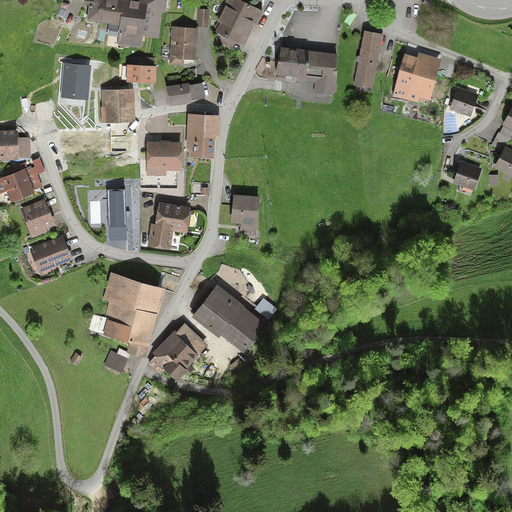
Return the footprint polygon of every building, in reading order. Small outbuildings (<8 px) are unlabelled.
[(84,0),(84,4),(89,5),(86,21),(121,26),(118,45),(142,49),(144,36),(158,38),(162,11),(165,12),(167,0),(84,0)] [(264,11),(241,0),(226,0),(216,21),(220,23),(216,31),(222,34),(236,41),(244,45),(255,24),(257,25),(264,11)] [(209,10),(198,9),(197,27),(208,28),(209,10)] [(198,28),(172,26),(170,65),(183,66),(183,59),(196,60),(198,28)] [(381,35),(363,31),(358,56),(355,56),(351,77),(354,78),(352,86),(371,90),(381,35)] [(236,41),(222,34),(218,42),(232,49),(236,41)] [(336,55),(277,47),(273,77),(313,82),(311,93),(331,95),(336,55)] [(416,58),(402,54),(389,96),(411,104),(414,96),(428,101),(441,60),(418,53),(416,58)] [(90,66),(65,64),(62,96),(87,98),(90,66)] [(156,66),(127,65),(127,83),(156,84),(156,66)] [(189,83),(166,87),(170,106),(192,102),(192,100),(190,85),(189,83)] [(203,83),(190,85),(192,100),(206,98),(203,83)] [(477,95),(456,88),(449,109),(469,117),(477,95)] [(133,89),(101,90),(102,123),(135,122),(133,89)] [(511,104),(501,124),(511,129),(511,104)] [(216,116),(188,114),(187,148),(190,148),(190,157),(214,158),(216,116)] [(18,131),(0,130),(0,160),(18,160),(18,158),(18,138),(18,131)] [(30,138),(18,138),(18,158),(30,158),(30,138)] [(182,143),(147,142),(147,176),(166,176),(166,171),(182,171),(182,143)] [(511,151),(503,146),(492,166),(511,177),(511,151)] [(481,169),(462,163),(459,162),(452,184),(474,191),(481,169)] [(35,168),(0,182),(0,196),(0,197),(10,193),(13,202),(44,190),(35,168)] [(498,175),(488,175),(489,186),(498,186),(498,175)] [(126,226),(125,191),(108,192),(109,227),(126,226)] [(259,197),(233,195),(232,223),(241,223),(240,233),(257,234),(259,197)] [(46,198),(18,209),(29,236),(57,226),(46,198)] [(191,208),(159,202),(155,225),(151,224),(147,246),(171,250),(174,233),(186,235),(191,208)] [(73,261),(63,236),(28,249),(37,274),(73,261)] [(143,357),(163,288),(110,273),(103,300),(108,301),(104,317),(93,314),(88,331),(129,343),(126,353),(143,357)] [(240,349),(263,322),(218,285),(192,317),(221,341),(224,336),(240,349)] [(208,346),(185,323),(154,355),(155,357),(149,363),(162,376),(167,371),(175,379),(208,346)] [(128,359),(110,351),(103,367),(121,375),(128,359)] [(75,353),(70,361),(77,365),(82,358),(75,353)]
